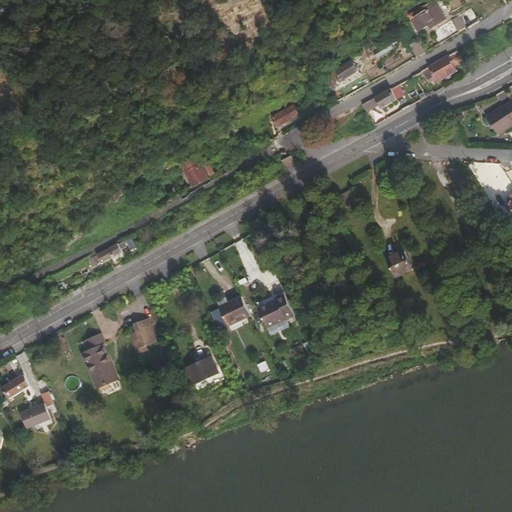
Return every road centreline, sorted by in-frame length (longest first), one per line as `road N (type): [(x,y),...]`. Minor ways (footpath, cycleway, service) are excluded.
road 1 (secondary): [(354,148),(0,345)]
road 2 (residential): [(0,299),(279,144)]
road 3 (residential): [(279,144),(511,10)]
road 4 (secondary): [(511,68),(354,148)]
road 5 (residential): [(354,148),(511,156)]
